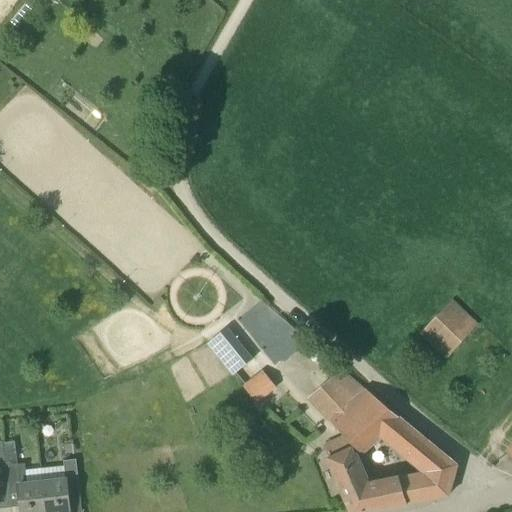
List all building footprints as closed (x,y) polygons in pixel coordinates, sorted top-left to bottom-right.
[(458,348),(468,337),(441,312),(431,323),(458,348)] [(256,403),(275,387),(262,372),(243,387),(256,403)] [(370,511),(447,497),(449,497),(457,467),(457,466),(366,390),(328,421),(343,437),(323,446),(326,452),(351,511),(370,511)] [(19,487),(21,511),(45,511),(42,480),(21,483),(19,465),(17,465),(16,453),(4,454),(8,489),(19,487)] [(70,511),(69,502),(81,501),(77,466),(76,466),(75,453),(63,454),(64,467),(66,478),(42,480),(45,511),(70,511)]
